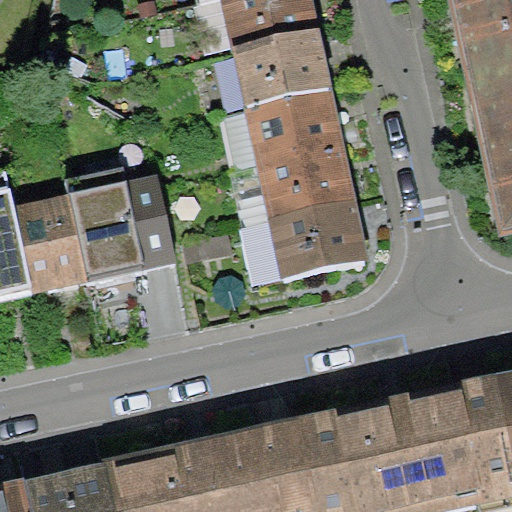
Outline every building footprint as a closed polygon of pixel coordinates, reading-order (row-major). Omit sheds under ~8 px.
[(305,0),(226,0),(223,1),(235,57),(314,40),(305,0)] [(511,0),(453,0),(470,77),(511,67),(511,0)] [(314,40),(235,57),(247,113),(326,96),(317,51),(314,40)] [(511,67),(470,77),(480,127),(504,234),(511,232),(511,67)] [(246,113),(258,169),(259,169),(340,151),(330,106),(327,96),(326,96),(247,113),(246,113)] [(341,163),(340,151),(259,169),(271,224),(351,207),(341,163)] [(173,267),(173,265),(169,247),(159,204),(155,184),(126,190),(122,174),(64,186),(68,204),(85,284),(86,286),(100,283),(173,267)] [(0,304),(30,298),(30,296),(12,216),(5,184),(0,184),(0,304)] [(12,216),(30,296),(41,294),(85,284),(68,204),(12,216)] [(353,217),(351,207),(271,224),(240,231),(249,271),(258,269),(262,285),(283,281),(284,282),(363,265),(353,217)] [(224,237),(184,245),(188,263),(228,254),(224,237)] [(511,385),(495,390),(511,469),(511,385)] [(381,411),(381,414),(369,417),(299,432),(315,511),(411,511),(427,509),(427,511),(452,511),(499,502),(497,494),(511,490),(511,469),(495,390),(412,408),(411,405),(381,411)] [(315,511),(299,432),(216,450),(215,447),(185,454),(185,457),(184,457),(103,475),(110,511),(315,511)] [(110,511),(103,475),(44,487),(40,488),(24,491),(24,492),(28,511),(110,511)] [(28,511),(24,492),(24,491),(0,496),(0,511),(28,511)]
